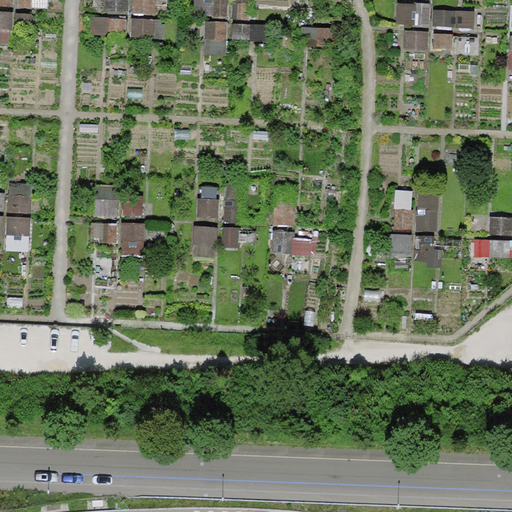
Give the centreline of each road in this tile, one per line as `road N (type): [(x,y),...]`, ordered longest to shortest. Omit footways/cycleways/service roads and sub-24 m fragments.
road 1 (track): [(0,368),(455,354),(511,304)]
road 2 (track): [(0,109),(511,134)]
road 3 (tertiary): [(0,457),(511,476)]
road 4 (track): [(355,0),(367,23),(369,124),(350,334)]
road 5 (track): [(59,317),(72,0)]
road 6 (track): [(350,334),(59,317)]
road 7 (track): [(350,334),(453,339),(511,290)]
